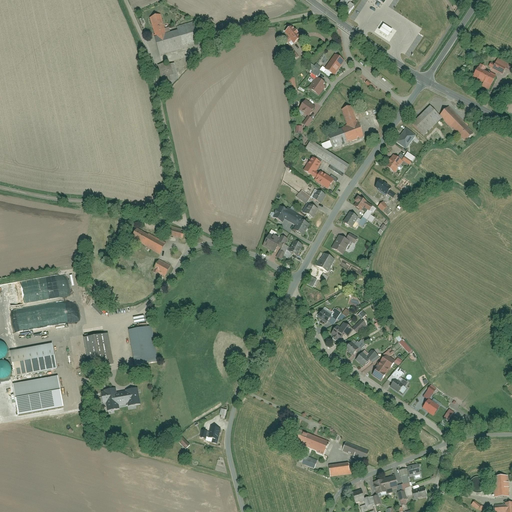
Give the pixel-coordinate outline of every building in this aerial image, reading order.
[(359,2),(356,0),(342,0),(337,8),(349,16),(359,2)] [(162,16),(151,19),(161,55),(201,44),(196,25),(167,33),(162,16)] [(398,30),(382,20),(374,32),(391,43),(398,30)] [(294,27),(286,34),(296,46),(304,39),(294,27)] [(293,50),(284,57),(290,66),(299,59),(293,50)] [(336,55),(324,73),(334,80),(346,62),(336,55)] [(494,62),(490,69),(503,75),(507,68),(494,62)] [(178,84),(174,63),(160,66),(164,87),(178,84)] [(311,65),(307,72),(318,79),(323,73),(311,65)] [(497,77),(486,71),(488,69),(482,66),(480,68),(474,79),(492,88),(497,77)] [(289,81),(290,92),(297,92),(296,80),(289,81)] [(317,80),(310,90),(320,97),(327,87),(317,80)] [(306,101),(300,111),(310,117),(317,107),(306,101)] [(334,149),(365,138),(353,107),(343,111),(349,128),(329,135),(334,149)] [(411,125),(423,136),(440,119),(428,108),(411,125)] [(474,133),(448,108),(439,117),(465,142),(474,133)] [(308,118),(304,125),(308,128),(313,121),(308,118)] [(406,149),(415,136),(406,130),(397,142),(406,149)] [(437,131),(432,136),(440,145),(445,140),(437,131)] [(330,141),(319,146),(326,151),(333,149),(330,141)] [(312,142),(307,151),(346,175),(351,166),(312,142)] [(394,156),(387,167),(396,173),(403,162),(394,156)] [(413,162),(406,158),(404,162),(411,166),(413,162)] [(313,178),(317,180),(316,182),(330,190),(335,180),(322,172),(321,173),(317,171),(321,164),(312,159),(304,173),(313,178)] [(386,197),(388,195),(393,199),(396,194),(390,190),(392,188),(381,181),(375,190),(386,197)] [(301,192),(297,198),(307,204),(311,197),(301,192)] [(313,200),(322,206),(327,197),(318,192),(313,200)] [(358,204),(355,208),(362,213),(363,212),(367,214),(360,226),(364,228),(368,222),(372,225),(376,219),(371,217),(372,215),(369,212),(370,212),(374,207),(368,204),(369,203),(361,199),(361,200),(359,198),(356,203),(358,204)] [(383,203),(379,208),(384,213),(389,208),(383,203)] [(311,206),(306,215),(314,220),(319,211),(311,206)] [(284,224),(286,221),(297,228),(295,232),(305,238),(311,226),(303,221),(290,214),(280,208),(273,219),(284,224)] [(351,214),(344,225),(355,232),(362,221),(351,214)] [(169,227),(167,236),(182,240),(185,231),(169,227)] [(139,228),(132,240),(160,256),(167,244),(139,228)] [(279,244),(283,246),(286,239),(281,236),(279,240),(269,235),(263,246),(274,252),(279,244)] [(351,235),(348,240),(356,245),(359,240),(351,235)] [(339,237),(332,249),(343,255),(350,243),(339,237)] [(295,242),(289,252),(298,257),(304,247),(295,242)] [(281,252),(277,259),(281,261),(285,254),(281,252)] [(325,255),(318,268),(329,273),(336,261),(325,255)] [(160,261),(152,274),(158,277),(160,274),(166,277),(172,267),(160,261)] [(312,278),(307,286),(314,289),(318,281),(312,278)] [(337,310),(334,314),(325,308),(318,319),(327,325),(332,318),(337,321),(342,314),(337,310)] [(362,320),(353,329),(359,335),(368,325),(362,320)] [(338,327),(332,336),(343,343),(346,337),(349,339),(354,332),(344,325),(341,329),(338,327)] [(130,332),(135,367),(158,364),(152,328),(130,332)] [(85,339),(91,372),(115,368),(109,335),(85,339)] [(403,340),(398,345),(413,361),(418,357),(403,340)] [(368,345),(363,341),(358,347),(363,351),(368,345)] [(351,344),(346,351),(354,357),(359,350),(351,344)] [(12,353),(16,377),(57,370),(53,346),(12,353)] [(373,352),(368,358),(363,354),(357,362),(365,368),(369,363),(372,365),(378,357),(373,352)] [(380,381),(390,369),(395,363),(385,355),(380,362),(382,363),(373,376),(380,381)] [(0,364),(0,379),(1,380),(4,381),(7,380),(9,379),(11,377),(13,375),(13,372),(12,369),(11,366),(8,364),(5,363),(2,363),(0,364)] [(389,382),(394,385),(391,388),(399,394),(406,386),(399,380),(405,374),(398,369),(389,382)] [(58,379),(13,387),(18,417),(64,409),(58,379)] [(416,388),(412,394),(416,397),(420,391),(416,388)] [(127,390),(127,394),(116,395),(115,390),(109,391),(109,392),(102,393),(104,403),(109,403),(110,411),(119,409),(118,405),(121,404),(121,402),(130,401),(131,406),(139,405),(137,389),(127,390)] [(430,390),(424,398),(429,402),(435,394),(430,390)] [(431,401),(424,410),(434,417),(441,408),(431,401)] [(223,410),(221,416),(228,419),(231,412),(223,410)] [(215,440),(214,444),(217,445),(221,429),(211,427),(208,438),(215,440)] [(302,429),(296,443),(325,456),(331,442),(302,429)] [(184,438),(179,443),(186,450),(191,445),(184,438)] [(348,441),(344,452),(366,461),(371,451),(348,441)] [(303,455),(299,464),(315,471),(319,462),(303,455)] [(330,468),(331,478),(352,475),(351,465),(330,468)] [(409,469),(411,478),(422,476),(420,467),(409,469)] [(406,471),(401,472),(408,498),(413,496),(406,471)] [(509,477),(494,478),(495,498),(510,497),(509,477)] [(377,493),(378,497),(389,494),(389,491),(399,489),(396,478),(375,483),(377,493)] [(470,484),(470,486),(471,490),(474,494),(478,495),(483,494),(487,490),(487,486),(487,482),(484,479),(480,478),(476,478),(472,481),(470,484)] [(413,493),(415,501),(427,498),(425,490),(413,493)] [(353,494),(355,503),(366,500),(364,491),(353,494)] [(398,494),(400,503),(408,501),(406,492),(398,494)] [(374,508),(380,507),(377,498),(371,500),(374,508)] [(488,511),(476,501),(472,506),(479,511),(488,511)] [(511,511),(511,503),(506,504),(506,506),(496,506),(495,511),(511,511)]
